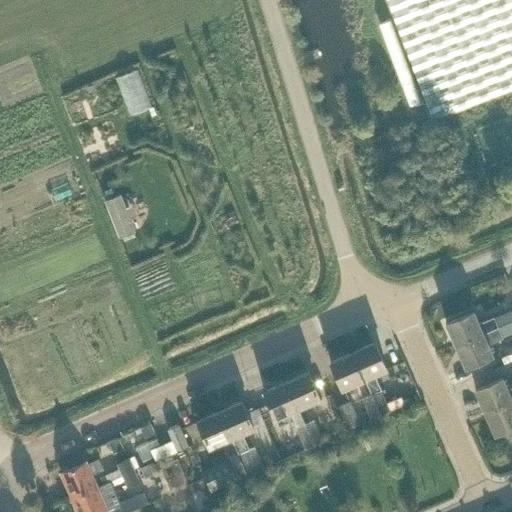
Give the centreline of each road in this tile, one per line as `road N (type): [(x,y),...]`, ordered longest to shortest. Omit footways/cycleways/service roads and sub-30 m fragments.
road 1 (residential): [(12,511),(10,475),(28,456),(364,308)]
road 2 (unclassified): [(364,308),(268,0)]
road 3 (residential): [(483,501),(395,302)]
road 4 (residential): [(511,256),(395,302)]
